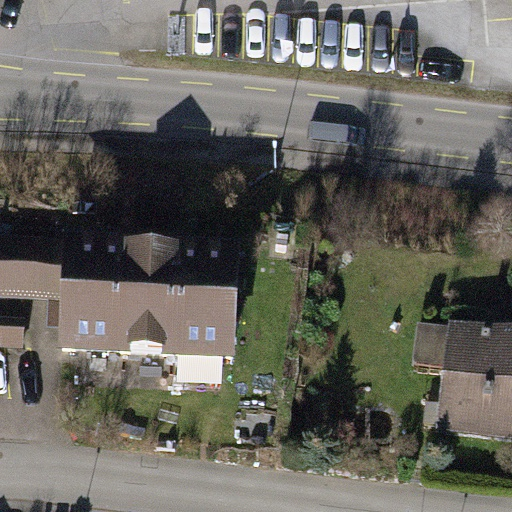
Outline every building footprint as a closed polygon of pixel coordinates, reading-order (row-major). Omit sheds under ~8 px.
[(82,352),(106,353),(110,233),(55,231),(55,245),(0,243),(0,310),(60,312),(58,351),(82,352)] [(138,354),(168,355),(172,235),(110,233),(106,353),(138,354)] [(239,237),(172,235),(168,355),(178,355),(235,357),(239,237)] [(22,318),(0,317),(0,349),(21,350),(22,318)] [(511,329),(444,322),(443,329),(413,326),(409,361),(439,365),(434,404),(419,403),(417,427),(432,429),(431,436),(511,444),(511,329)]
